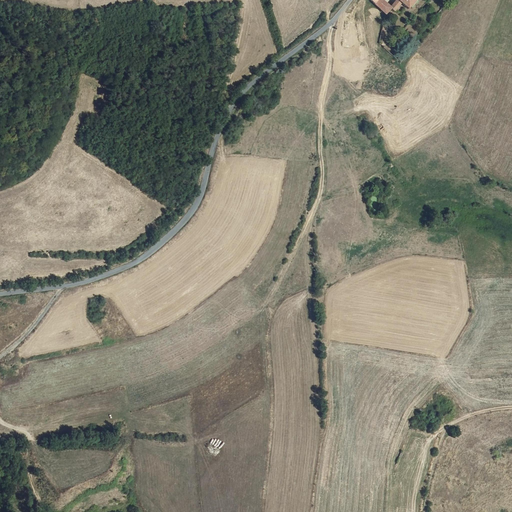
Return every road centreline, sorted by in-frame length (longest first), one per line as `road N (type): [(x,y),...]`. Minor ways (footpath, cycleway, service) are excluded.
road 1 (unclassified): [(353,0),(245,90),(223,125),(193,214),(156,249),(111,275),(0,295)]
road 2 (track): [(336,19),(322,105),(322,186),(262,310)]
road 3 (track): [(425,511),(447,429),(511,407)]
